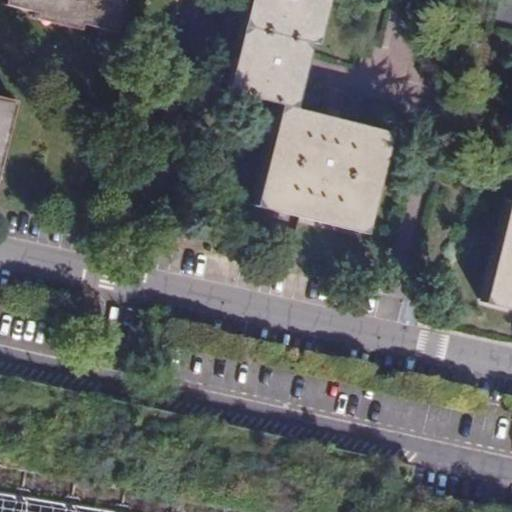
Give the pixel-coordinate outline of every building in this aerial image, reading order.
[(0,0),(0,11),(102,37),(111,0),(0,0)] [(238,0),(217,87),(276,102),(250,203),(356,230),(381,131),(287,108),(314,0),(238,0)] [(0,132),(8,98),(0,95),(0,132)] [(511,199),(499,197),(474,301),(511,310),(511,199)] [(0,406),(385,503),(393,473),(0,374),(0,406)]
